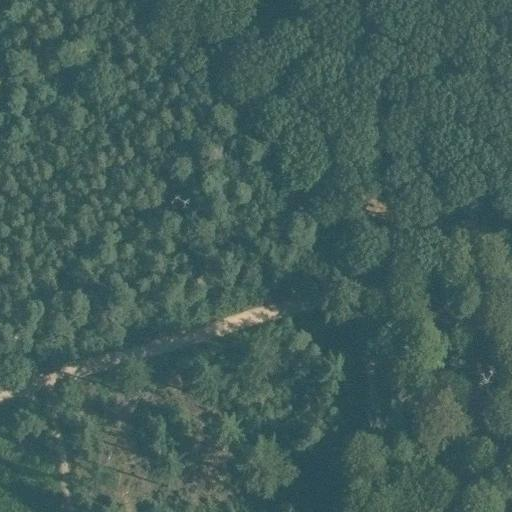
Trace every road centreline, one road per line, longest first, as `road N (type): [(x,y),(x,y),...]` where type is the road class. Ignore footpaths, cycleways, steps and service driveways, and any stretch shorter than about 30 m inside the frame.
road 1 (track): [(355,511),(324,297),(178,0)]
road 2 (track): [(324,297),(48,379)]
road 3 (track): [(48,379),(72,511)]
